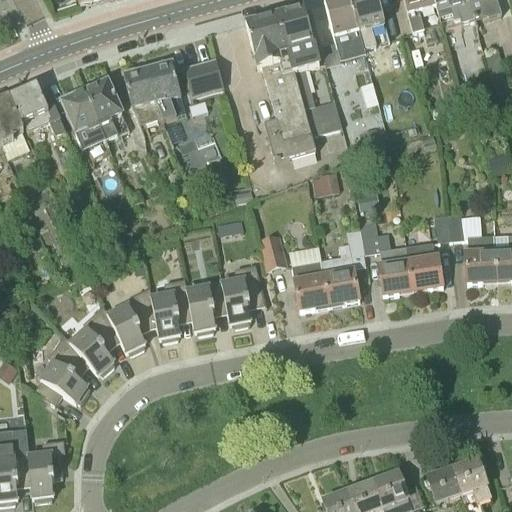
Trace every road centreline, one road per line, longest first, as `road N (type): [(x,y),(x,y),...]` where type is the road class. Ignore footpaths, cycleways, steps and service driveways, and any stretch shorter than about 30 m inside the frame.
road 1 (residential): [(100,511),(100,440),(131,401),(158,384),(511,323)]
road 2 (residential): [(178,511),(333,446),(511,421)]
road 3 (tertiary): [(47,53),(202,0)]
